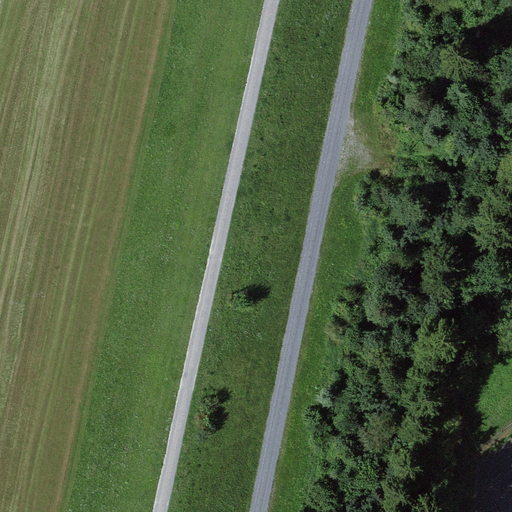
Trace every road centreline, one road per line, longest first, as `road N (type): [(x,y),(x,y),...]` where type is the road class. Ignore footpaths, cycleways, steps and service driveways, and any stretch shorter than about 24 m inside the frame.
road 1 (track): [(275,0),(162,511)]
road 2 (track): [(371,0),(263,511)]
